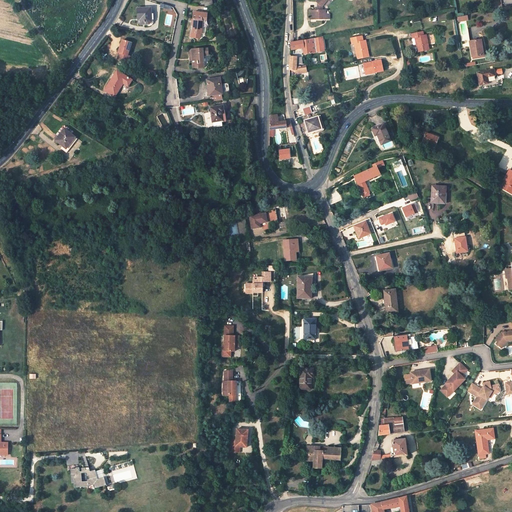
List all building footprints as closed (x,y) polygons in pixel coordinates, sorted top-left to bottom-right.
[(331,0),(319,0),(317,3),(318,4),(318,8),(315,8),(315,11),(310,11),(310,19),(325,19),(325,10),(322,10),(322,8),(328,0),(330,2),(331,0)] [(137,9),(138,15),(141,15),(141,24),(151,24),(151,9),(137,9)] [(205,20),(206,13),(191,12),(191,22),(193,22),(191,39),(200,39),(201,35),(202,20),(205,20)] [(423,31),(412,34),(413,38),(415,37),(418,51),(429,49),(425,35),(423,36),(423,31)] [(291,46),(291,49),(303,48),(304,55),(324,50),(322,36),(314,38),(314,37),(307,38),(308,39),(293,42),(290,43),(291,46)] [(362,36),(351,39),(353,44),(354,43),(358,59),(369,56),(365,41),(364,41),(362,36)] [(126,55),(129,42),(120,39),(117,52),(118,53),(116,59),(126,63),(128,56),(126,55)] [(482,55),(471,56),(472,58),(485,56),(483,39),(480,40),(482,55)] [(480,40),(469,41),(471,56),(482,55),(480,40)] [(190,51),(189,51),(190,61),(192,61),(192,68),(203,67),(201,55),(207,55),(206,49),(201,50),(201,49),(190,50),(190,51)] [(383,71),(381,61),(364,64),(366,75),(383,71)] [(247,68),(237,70),(238,76),(245,75),(247,73),(247,68)] [(479,84),(488,82),(487,75),(494,74),(493,69),(477,72),(479,84)] [(132,80),(117,71),(105,90),(115,96),(123,83),(128,86),(132,80)] [(487,75),(488,82),(495,81),(494,74),(487,75)] [(221,87),(222,93),(229,92),(228,83),(222,84),(221,77),(218,78),(220,88),(221,87)] [(218,78),(206,80),(209,95),(213,94),(221,93),(222,93),(221,87),(220,88),(218,78)] [(223,110),(223,105),(211,107),(213,121),(223,120),(221,111),(223,110)] [(304,108),(306,115),(313,113),(311,106),(304,108)] [(292,127),(290,120),(277,121),(276,115),(269,116),(269,121),(270,129),(274,129),(290,127),(292,127)] [(321,116),(304,121),(308,133),(324,128),(321,116)] [(384,124),(373,129),(376,135),(379,134),(384,144),(392,140),(384,124)] [(75,136),(65,128),(56,139),(67,148),(75,136)] [(425,133),(422,141),(436,146),(438,138),(425,133)] [(388,171),(383,160),(373,164),(374,167),(354,176),(363,195),(369,193),(364,182),(388,171)] [(508,184),(505,183),(502,188),(511,193),(511,170),(505,179),(507,180),(509,182),(508,184)] [(448,188),(435,187),(434,203),(447,204),(448,188)] [(419,198),(417,193),(405,197),(407,200),(410,199),(410,201),(419,198)] [(412,206),(403,209),(406,218),(415,215),(414,214),(418,213),(416,206),(412,207),(412,206)] [(266,213),(251,215),(253,228),(261,226),(261,223),(267,222),(266,213)] [(395,222),(392,214),(383,218),(383,217),(379,218),(381,225),(385,224),(386,225),(395,222)] [(240,240),(248,239),(246,216),(238,217),(240,240)] [(365,221),(353,226),(359,238),(370,234),(365,221)] [(465,237),(455,238),(457,253),(467,251),(465,237)] [(240,240),(236,240),(237,252),(250,251),(248,239),(240,240)] [(299,252),(298,239),(284,240),(285,260),(295,260),(295,252),(299,252)] [(377,266),(377,274),(391,272),(391,258),(379,259),(379,266),(377,266)] [(272,282),(272,272),(264,272),(264,277),(259,277),(259,280),(255,280),(254,283),(247,283),(247,293),(254,293),(254,292),(264,292),(264,286),(263,286),(263,283),(264,283),(264,281),(272,282)] [(305,279),(298,279),(299,299),(312,299),(312,286),(317,287),(317,279),(314,279),(314,275),(305,277),(305,279)] [(393,287),(383,289),(386,312),(397,310),(393,287)] [(317,320),(306,320),(306,340),(316,340),(317,320)] [(511,321),(509,322),(510,330),(502,331),(496,339),(497,340),(499,342),(500,340),(503,342),(505,342),(507,339),(511,338),(511,321)] [(233,325),(224,325),(224,345),(222,345),(221,356),(229,356),(230,351),(233,351),(233,346),(234,341),(238,341),(238,335),(231,335),(231,333),(233,333),(233,325)] [(407,334),(394,336),(395,351),(409,349),(407,334)] [(466,369),(460,363),(453,371),(454,372),(454,373),(454,374),(445,384),(446,385),(445,387),(441,391),(446,396),(448,393),(450,394),(453,391),(453,392),(464,380),(461,376),(463,373),(466,369)] [(314,369),(301,369),(301,389),(312,389),(312,378),(314,378),(314,369)] [(430,369),(411,372),(411,374),(405,375),(406,383),(413,382),(413,383),(431,380),(430,369)] [(232,371),(224,371),(224,381),(223,381),(223,395),(229,395),(236,395),(236,381),(230,381),(230,379),(232,379),(232,371)] [(482,389),(472,383),(467,391),(476,397),(472,404),(481,410),(489,397),(491,398),(493,393),(497,393),(500,390),(499,384),(491,386),(490,381),(483,383),(483,387),(482,389)] [(381,419),(379,434),(405,431),(403,417),(394,418),(395,424),(386,425),(385,419),(381,419)] [(249,430),(238,428),(237,434),(238,434),(238,438),(237,438),(232,438),(230,451),(239,451),(240,446),(247,447),(249,430)] [(476,430),(480,459),(486,458),(486,453),(489,453),(488,440),(495,439),(494,428),(476,430)] [(394,446),(395,452),(392,453),(390,453),(390,455),(391,457),(408,455),(406,438),(393,440),(394,446)] [(341,447),(308,446),(307,460),(313,461),(313,469),(323,469),(323,460),(341,460),(341,447)] [(371,460),(383,458),(383,455),(383,450),(375,449),(371,460)] [(80,468),(76,468),(76,469),(71,469),(71,474),(75,474),(75,476),(74,476),(74,481),(75,481),(75,483),(74,483),(74,488),(88,487),(88,486),(94,484),(95,488),(106,485),(105,477),(98,479),(96,470),(90,472),(89,467),(82,468),(82,472),(80,472),(80,468)] [(383,511),(383,508),(400,505),(401,511),(410,511),(409,495),(400,497),(385,501),(373,504),(358,505),(358,511),(383,511)]
